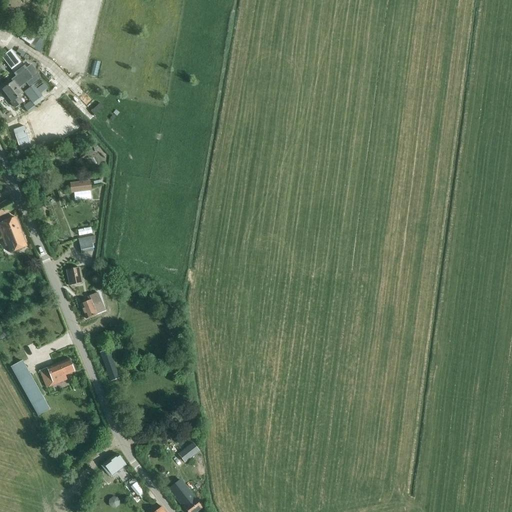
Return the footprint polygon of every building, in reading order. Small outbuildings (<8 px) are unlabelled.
[(42,49),(46,37),(40,34),(35,47),(42,49)] [(3,90),(12,102),(11,102),(15,108),(22,102),(18,97),(23,94),(19,89),(25,84),(32,78),(26,70),(27,69),(22,63),(12,70),(17,77),(19,75),(21,78),(15,83),(14,82),(3,90)] [(23,93),(32,104),(42,97),(33,85),(23,93)] [(29,114),(35,109),(30,102),(23,107),(29,114)] [(91,146),(84,148),(85,155),(93,153),(91,146)] [(91,180),(70,183),(71,193),(92,191),(91,180)] [(0,205),(0,216),(15,208),(11,199),(2,204),(0,205)] [(0,223),(0,231),(3,241),(6,240),(11,252),(27,246),(16,218),(0,223)] [(91,227),(78,230),(79,236),(92,233),(91,227)] [(79,239),(81,254),(94,251),(92,244),(95,243),(95,236),(79,239)] [(66,270),(70,286),(82,283),(79,268),(66,270)] [(87,297),(89,301),(81,304),(87,319),(102,313),(98,304),(102,302),(98,292),(93,295),(87,297)] [(8,328),(0,332),(0,339),(11,334),(8,328)] [(100,354),(109,377),(116,375),(107,351),(100,354)] [(69,359),(39,372),(45,388),(58,383),(67,380),(65,375),(74,372),(69,359)] [(11,367),(33,407),(38,416),(50,409),(45,401),(23,360),(11,367)] [(183,463),(197,454),(191,445),(178,455),(183,463)] [(107,462),(104,464),(112,474),(114,473),(125,464),(117,454),(107,462)] [(131,480),(129,483),(131,486),(130,487),(138,496),(139,495),(142,499),(146,495),(143,492),(145,490),(137,481),(134,478),(131,480)] [(170,488),(169,488),(178,500),(183,507),(187,511),(196,511),(199,510),(202,508),(193,496),(194,496),(187,487),(181,479),(170,488)] [(109,500),(109,504),(111,507),(116,508),(119,505),(120,501),(117,497),(112,497),(109,500)]
